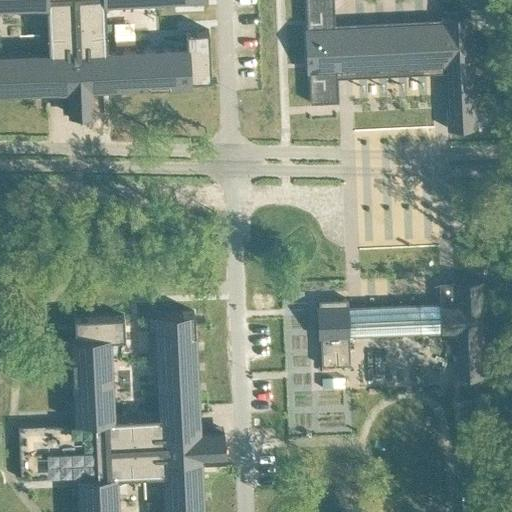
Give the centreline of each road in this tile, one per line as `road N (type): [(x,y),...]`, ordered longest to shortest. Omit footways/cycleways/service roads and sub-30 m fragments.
road 1 (residential): [(244,511),(230,160)]
road 2 (unknown): [(329,161),(345,511)]
road 3 (residential): [(511,160),(230,160)]
road 4 (residential): [(230,160),(0,155)]
road 5 (unknown): [(482,161),(480,0)]
road 6 (residential): [(230,160),(224,0)]
